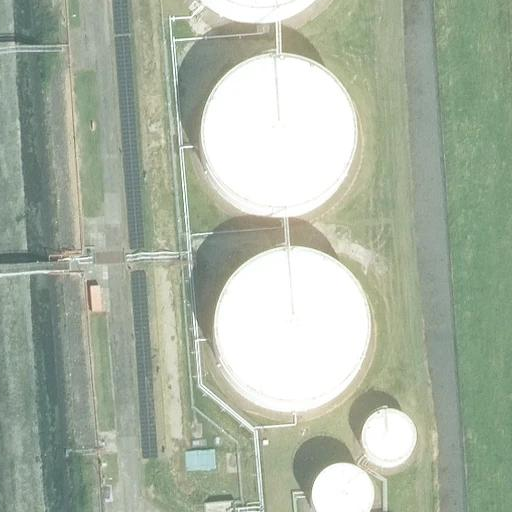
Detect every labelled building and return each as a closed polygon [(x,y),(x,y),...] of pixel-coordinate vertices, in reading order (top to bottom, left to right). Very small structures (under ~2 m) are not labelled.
[(198,0),(199,1),(208,8),(217,14),(227,19),(237,22),(248,24),(258,24),(269,23),(279,21),(289,17),(299,12),(309,5),(314,0),(198,0)] [(355,145),(354,134),(352,123),(349,113),(344,103),(338,94),(331,86),(322,78),(313,73),(303,68),(292,65),(282,64),(271,64),(261,65),(251,68),(241,71),(232,77),(224,83),(216,91),(210,99),(205,108),(201,118),(198,128),(197,138),(197,149),(200,162),(204,174),(210,185),(218,195),(228,204),(239,211),(248,215),(257,218),(267,220),(277,220),(287,220),(296,218),(307,214),(317,209),(326,203),(334,195),(341,187),(346,177),(350,167),(353,156),(355,145)] [(366,356),(368,342),(368,328),(365,314),(360,300),(352,288),(343,278),(331,269),(319,263),(305,259),(291,257),(279,258),(266,260),(255,265),(244,271),(235,279),(227,288),(220,299),(215,310),(212,322),(211,334),(212,348),(215,362),(221,375),(230,387),(240,397),(252,405),(265,410),(279,414),(293,414),(307,412),(321,408),(333,401),(344,392),(354,381),(361,369),(366,356)] [(414,441),(413,435),(411,429),(408,424),(404,420),(398,417),(393,415),(386,414),(380,415),(375,417),(369,420),(365,424),(362,430),(360,435),(359,441),(360,448),(362,453),(365,458),(369,463),(375,466),(380,468),(387,469),(393,468),(398,466),(404,463),(408,458),(411,453),(413,447),(414,441)] [(369,511),(371,509),(372,503),(371,496),(370,490),(367,485),(363,480),(358,476),(353,473),(347,471),(341,470),(334,470),(328,472),(323,475),(318,479),(314,483),(311,489),(309,495),(308,501),(308,507),(309,511),(369,511)]
